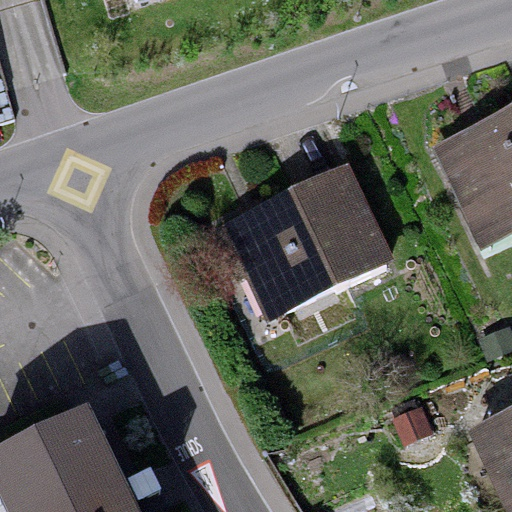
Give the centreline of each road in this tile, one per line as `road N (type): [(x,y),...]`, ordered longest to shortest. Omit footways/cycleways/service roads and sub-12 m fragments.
road 1 (residential): [(61,159),(511,12)]
road 2 (residential): [(61,159),(236,511)]
